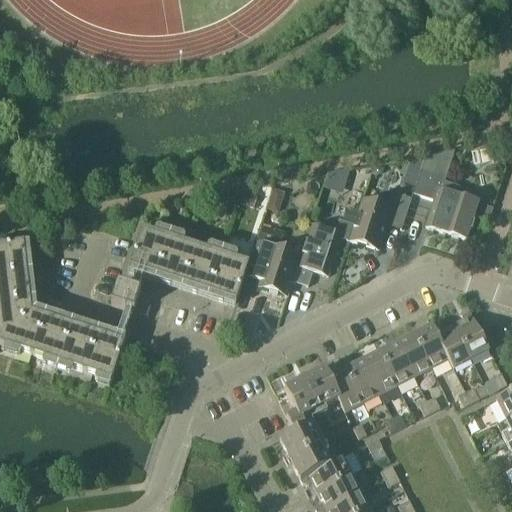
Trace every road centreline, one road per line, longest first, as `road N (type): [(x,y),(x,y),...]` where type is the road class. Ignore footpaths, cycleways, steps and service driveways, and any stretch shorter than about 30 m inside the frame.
road 1 (residential): [(223,376),(435,272),(511,297)]
road 2 (residential): [(223,376),(207,352),(77,307)]
road 3 (residential): [(270,511),(232,440),(178,422)]
